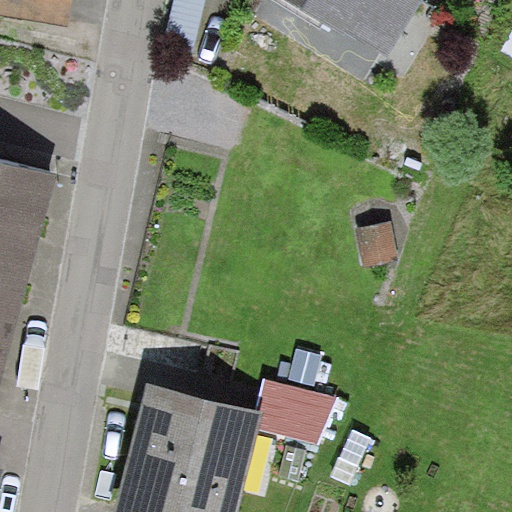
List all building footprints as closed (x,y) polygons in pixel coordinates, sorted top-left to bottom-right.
[(208,0),(177,0),(168,38),(197,45),(208,0)] [(307,0),(384,45),(410,0),(307,0)] [(511,111),(501,129),(511,135),(511,111)] [(0,282),(14,286),(49,155),(0,142),(0,282)] [(0,282),(0,340),(14,286),(0,282)] [(337,381),(270,364),(256,415),(323,433),(337,381)] [(251,402),(153,376),(121,495),(180,511),(185,511),(221,511),(245,424),(251,402)]
